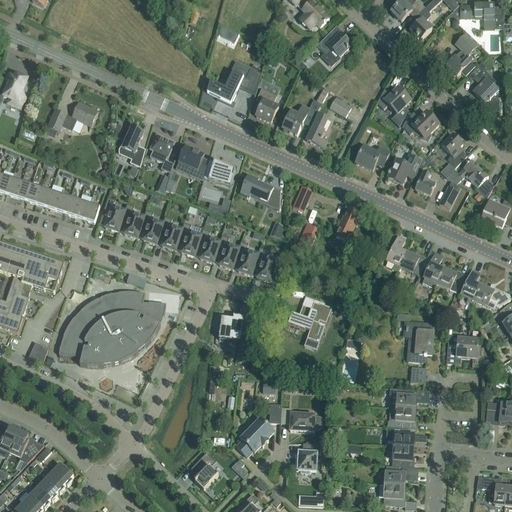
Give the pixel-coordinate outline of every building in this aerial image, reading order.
[(47,0),(33,0),(32,3),(43,9),(47,0)] [(287,0),(295,8),(296,7),(305,15),(299,21),(310,32),(316,26),(320,30),(329,21),(311,3),(311,4),(307,0),(287,0)] [(405,0),(403,3),(391,14),(401,24),(410,15),(414,20),(420,15),(423,11),(425,10),(417,2),(414,5),(409,0),(405,0)] [(414,20),(410,25),(414,29),(410,33),(412,32),(417,37),(416,39),(417,40),(419,39),(421,41),(421,42),(432,31),(425,24),(430,20),(429,15),(435,9),(443,0),(435,0),(431,4),(425,10),(423,11),(420,15),(414,20)] [(462,6),(461,6),(450,18),(456,25),(461,20),(484,20),(484,32),(503,31),(502,9),(494,9),(494,7),(493,9),(488,9),(488,8),(486,6),(484,8),(469,8),(465,12),(460,8),(462,6)] [(193,13),(189,24),(195,26),(199,15),(193,13)] [(278,18),(283,22),(287,18),(283,14),(278,18)] [(334,41),(329,36),(316,48),(326,58),(332,52),(339,59),(351,47),(340,35),(334,41)] [(477,48),(465,36),(456,46),(468,58),(477,48)] [(465,79),(475,69),(460,54),(446,68),(457,78),(461,74),(465,79)] [(250,70),(245,81),(249,82),(245,91),(255,95),(255,96),(261,76),(250,70)] [(494,97),(498,93),(492,87),(496,83),(484,71),(475,80),(481,86),(473,94),(481,102),(483,101),(487,105),(487,112),(499,112),(499,119),(499,108),(501,108),(501,104),(494,97)] [(210,83),(207,95),(208,96),(226,104),(231,106),(232,104),(243,79),(233,75),(225,91),(213,85),(210,83)] [(8,82),(0,78),(0,79),(0,96),(10,101),(9,105),(20,110),(24,100),(20,98),(27,81),(16,77),(15,79),(10,77),(8,82)] [(386,89),(377,105),(384,112),(388,107),(396,115),(392,119),(399,126),(408,110),(406,108),(411,103),(398,90),(392,95),(386,89)] [(262,90),(256,103),(257,102),(263,105),(256,119),(271,125),(278,109),(273,106),(277,98),(262,90)] [(309,128),(321,107),(328,95),(323,92),(316,104),(314,102),(310,112),(302,108),(298,117),(291,114),(283,131),(297,138),(303,125),(309,128)] [(336,100),(329,111),(345,120),(351,109),(336,100)] [(91,128),(97,114),(79,105),(72,120),(67,117),(55,112),(48,129),(60,134),(62,129),(72,134),(77,122),(91,128)] [(412,117),(404,131),(410,137),(415,132),(425,141),(439,127),(426,115),(421,119),(414,112),(412,117)] [(321,140),(324,133),(323,132),(328,121),(319,117),(306,143),(323,151),(327,144),(322,141),(322,140),(321,140)] [(139,132),(132,129),(128,137),(126,136),(122,146),(124,147),(122,153),(133,158),(130,165),(140,170),(144,155),(136,152),(138,148),(139,149),(141,144),(140,143),(143,136),(138,133),(139,132)] [(35,135),(24,131),(22,137),(33,141),(35,135)] [(170,176),(173,166),(166,162),(167,159),(168,159),(174,145),(157,137),(150,151),(153,152),(150,159),(163,166),(161,171),(170,176)] [(463,147),(453,137),(442,148),(451,158),(447,162),(456,170),(467,159),(463,155),(463,154),(459,150),(463,147)] [(363,149),(356,166),(372,174),(377,165),(383,168),(390,155),(379,150),(377,155),(363,149)] [(185,150),(179,164),(192,170),(189,177),(203,183),(204,180),(209,163),(203,161),(204,158),(199,157),(200,156),(199,155),(196,154),(195,153),(194,154),(185,150)] [(413,151),(409,158),(405,167),(396,163),(390,176),(389,176),(388,178),(389,178),(388,181),(402,188),(409,174),(414,177),(423,158),(413,151)] [(209,163),(204,180),(231,188),(235,172),(214,162),(214,163),(209,162),(209,163)] [(459,176),(455,172),(445,181),(457,187),(465,178),(477,190),(476,191),(487,200),(494,189),(487,181),(488,180),(472,163),(463,171),(464,171),(459,176)] [(423,174),(415,191),(430,198),(435,188),(436,185),(427,182),(430,176),(423,174)] [(0,194),(7,196),(12,180),(2,177),(0,183),(0,194)] [(280,210),(280,194),(257,184),(259,182),(249,177),(240,196),(249,200),(252,193),(261,198),(259,201),(279,210),(280,210)] [(16,200),(22,183),(12,180),(7,196),(16,200)] [(26,203),(31,187),(22,183),(16,200),(26,203)] [(451,184),(448,189),(439,207),(449,212),(458,194),(461,190),(451,184)] [(36,206),(41,190),(31,187),(26,203),(36,206)] [(46,209),(51,193),(41,190),(36,206),(46,209)] [(55,212),(61,196),(51,193),(46,209),(55,212)] [(65,216),(70,200),(61,196),(55,212),(65,216)] [(297,199),(292,210),(303,214),(308,204),(297,199)] [(75,219),(80,203),(70,200),(65,216),(75,219)] [(125,214),(124,214),(116,211),(116,209),(114,206),(115,202),(108,200),(99,226),(106,228),(105,230),(118,234),(119,232),(125,214)] [(85,222),(90,206),(80,203),(75,219),(85,222)] [(501,231),(503,226),(511,230),(511,205),(511,207),(504,203),(501,209),(490,204),(481,222),(501,231)] [(100,209),(90,206),(85,222),(95,225),(100,209)] [(144,220),(143,220),(135,217),(135,216),(133,212),(134,209),(127,206),(124,214),(125,214),(119,232),(125,234),(124,236),(137,241),(138,239),(144,220)] [(210,206),(209,212),(215,214),(217,208),(210,206)] [(195,217),(197,212),(190,209),(187,215),(195,217)] [(348,243),(360,216),(348,210),(335,237),(348,243)] [(163,226),(162,226),(154,223),(154,222),(152,218),(153,215),(146,212),(143,220),(144,220),(138,239),(144,241),(143,243),(148,244),(156,247),(157,245),(163,226)] [(182,233),(181,232),(173,229),(173,228),(171,224),(172,221),(165,219),(162,226),(163,226),(157,245),(161,246),(160,248),(167,250),(175,253),(176,251),(182,233)] [(195,257),(201,239),(200,239),(203,231),(184,225),(181,232),(182,233),(176,251),(182,253),(181,255),(194,259),(195,257)] [(306,259),(318,230),(307,225),(307,226),(297,248),(295,254),(306,259)] [(220,245),(219,245),(211,242),(211,240),(209,237),(210,234),(203,231),(200,239),(201,239),(195,257),(201,259),(200,261),(213,265),(214,264),(220,245)] [(270,237),(282,243),(283,237),(272,232),(270,237)] [(239,251),(238,251),(230,248),(230,247),(228,243),(229,240),(222,237),(219,245),(220,245),(214,264),(220,266),(219,268),(232,272),(233,270),(239,251)] [(398,274),(400,270),(407,255),(400,252),(405,242),(398,239),(387,264),(394,267),(392,271),(398,274)] [(22,297),(25,286),(45,292),(49,282),(58,285),(64,266),(0,244),(0,328),(18,334),(22,319),(21,319),(22,316),(24,317),(29,300),(22,297)] [(258,257),(257,257),(249,254),(249,253),(247,249),(248,246),(241,244),(238,251),(239,251),(233,270),(239,272),(238,274),(251,278),(252,276),(258,257)] [(350,251),(357,254),(359,248),(353,246),(350,251)] [(274,274),(277,264),(268,261),(268,259),(266,256),(267,252),(260,250),(257,257),(258,257),(252,276),(258,278),(257,280),(270,284),(271,283),(277,284),(279,276),(274,274)] [(414,258),(407,255),(400,270),(419,278),(427,260),(416,254),(414,258)] [(436,291),(438,286),(444,272),(438,269),(442,259),(435,256),(422,285),(436,291)] [(456,295),(464,276),(453,271),(451,275),(444,272),(438,286),(456,295)] [(473,307),(475,303),(481,289),(475,286),(480,276),(473,273),(461,298),(468,301),(467,304),(473,307)] [(127,284),(138,288),(140,281),(129,277),(127,284)] [(158,286),(154,298),(171,304),(169,309),(181,313),(186,296),(158,286)] [(489,292),(481,289),(475,303),(494,312),(495,308),(499,309),(511,301),(509,296),(490,288),(489,292)] [(59,354),(59,357),(77,359),(77,358),(82,359),(80,368),(83,368),(87,369),(92,370),(95,370),(99,370),(100,370),(105,369),(109,369),(112,368),(117,367),(120,366),(122,365),(124,364),(127,363),(130,361),(131,361),(132,360),(135,358),(137,357),(139,355),(142,353),(144,351),(147,349),(148,347),(150,345),(151,344),(153,341),(154,340),(156,337),(157,335),(158,332),(159,331),(160,329),(161,326),(162,323),(163,320),(164,317),(165,315),(165,313),(166,310),(166,307),(148,305),(148,306),(143,305),(145,296),(142,296),(140,295),(137,295),(133,294),(128,294),(125,294),(121,295),(116,295),(111,296),(106,298),(103,299),(99,301),(97,301),(94,303),(91,305),(87,308),(86,309),(83,311),(82,312),(79,314),(78,315),(76,318),(74,320),(73,322),(71,324),(70,326),(68,329),(66,332),(66,333),(64,336),(63,339),(62,341),(61,344),(61,347),(60,349),(60,352),(59,354)] [(338,304),(337,308),(344,311),(347,316),(350,308),(338,304)] [(326,325),(332,310),(320,306),(319,307),(314,305),(312,311),(303,308),(300,316),(301,316),(300,319),(292,316),(288,327),(305,333),(305,332),(310,334),(307,341),(319,345),(325,328),(318,326),(319,323),(326,325)] [(500,314),(502,318),(499,320),(510,338),(511,337),(511,308),(510,305),(500,314)] [(397,324),(407,324),(406,339),(409,339),(408,363),(426,364),(427,355),(424,355),(424,349),(431,350),(434,327),(409,325),(409,317),(397,317),(397,324)] [(222,320),(220,341),(251,345),(252,335),(243,334),(245,320),(234,319),(234,321),(222,320)] [(467,360),(468,341),(458,341),(459,338),(448,337),(446,366),(460,367),(461,360),(467,360)] [(478,342),(468,341),(467,360),(472,361),(472,368),(482,369),(484,348),(478,347),(478,342)] [(43,366),(48,351),(45,350),(36,345),(35,345),(29,359),(43,366)] [(248,367),(251,347),(240,345),(237,365),(248,367)] [(50,368),(53,360),(48,358),(45,365),(50,368)] [(223,367),(211,365),(208,395),(220,396),(219,402),(224,403),(225,391),(220,391),(223,367)] [(427,370),(412,369),(410,385),(426,386),(427,370)] [(264,385),(263,396),(275,397),(276,385),(264,385)] [(391,399),(390,410),(412,411),(413,404),(416,404),(416,405),(429,406),(430,393),(390,391),(389,397),(391,399)] [(280,426),(281,410),(282,404),(270,404),(269,425),(280,426)] [(511,423),(511,407),(487,405),(485,426),(505,428),(505,423),(511,423)] [(321,420),(315,419),(315,418),(307,417),(306,416),(304,414),(302,415),(301,416),(300,417),(292,417),(292,411),(281,410),(280,426),(290,427),(290,433),(299,434),(300,434),(304,434),(305,435),(305,434),(314,435),(314,432),(321,432),(324,430),(324,423),(321,420)] [(412,419),(412,411),(390,410),(389,423),(388,424),(387,430),(407,431),(416,432),(417,419),(412,419)] [(274,435),(260,421),(253,428),(251,426),(245,432),(247,434),(240,441),(242,443),(236,449),(247,460),(253,454),(255,455),(261,449),(262,450),(268,443),(267,442),(274,435)] [(0,455),(8,459),(10,455),(20,433),(14,431),(14,432),(10,430),(5,441),(0,438),(0,455)] [(426,445),(427,438),(407,437),(407,431),(387,430),(386,447),(393,448),(393,449),(410,450),(410,443),(413,443),(413,444),(426,445)] [(28,439),(25,437),(25,436),(20,433),(10,455),(20,460),(19,462),(27,466),(43,450),(27,442),(28,439)] [(299,454),(298,472),(300,473),(300,475),(310,476),(310,473),(316,473),(317,456),(321,456),(326,457),(327,447),(321,447),(303,446),(303,455),(299,454)] [(47,449),(37,459),(42,464),(52,454),(47,449)] [(409,458),(410,450),(393,449),(392,469),(414,470),(415,458),(409,458)] [(206,455),(192,470),(200,478),(194,484),(204,492),(218,477),(210,469),(215,463),(206,455)] [(40,469),(37,466),(34,463),(30,467),(33,470),(36,473),(40,469)] [(60,466),(53,474),(66,487),(67,489),(73,483),(71,482),(74,479),(67,473),(69,471),(64,466),(62,468),(60,466)] [(419,471),(414,470),(392,469),(385,469),(384,487),(401,488),(402,481),(405,481),(404,482),(418,483),(419,471)] [(66,487),(53,474),(45,482),(59,495),(58,495),(60,497),(65,491),(64,490),(66,487)] [(505,508),(507,489),(501,488),(502,480),(501,480),(501,481),(491,480),(489,504),(495,505),(494,507),(505,508)] [(59,495),(45,482),(38,490),(51,503),(52,504),(58,499),(56,497),(58,495),(59,495)] [(401,496),(401,488),(384,487),(380,487),(379,499),(384,499),(383,508),(405,509),(405,511),(415,511),(416,504),(406,504),(406,497),(401,496)] [(51,503),(38,490),(30,498),(44,511),(43,511),(44,511),(45,511),(50,507),(49,505),(51,503)] [(3,495),(0,498),(0,501),(1,503),(4,505),(8,501),(5,499),(6,498),(3,495)] [(325,510),(326,496),(317,496),(317,500),(300,499),(299,509),(325,510)] [(44,511),(30,498),(23,505),(29,511),(42,511),(43,511),(44,511)] [(245,511),(257,511),(253,507),(257,503),(251,498),(241,508),(245,511)] [(273,503),(272,505),(276,509),(282,503),(278,499),(275,502),(273,503)]
